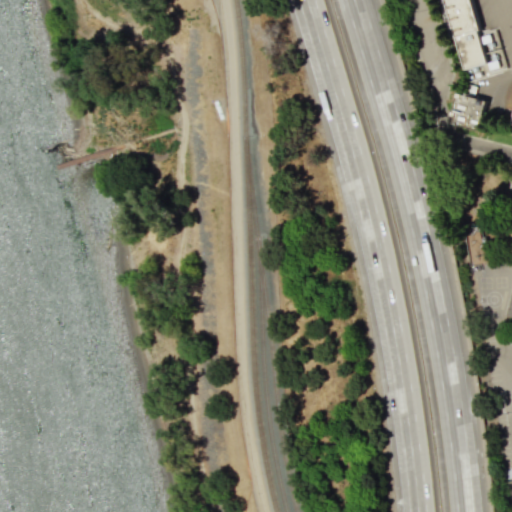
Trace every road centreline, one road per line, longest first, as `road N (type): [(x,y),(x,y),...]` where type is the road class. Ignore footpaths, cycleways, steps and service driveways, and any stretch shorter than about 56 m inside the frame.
road 1 (motorway): [(306,0),(371,221),(400,366),(417,511)]
road 2 (motorway): [(465,511),(442,334),(409,184),(354,0)]
